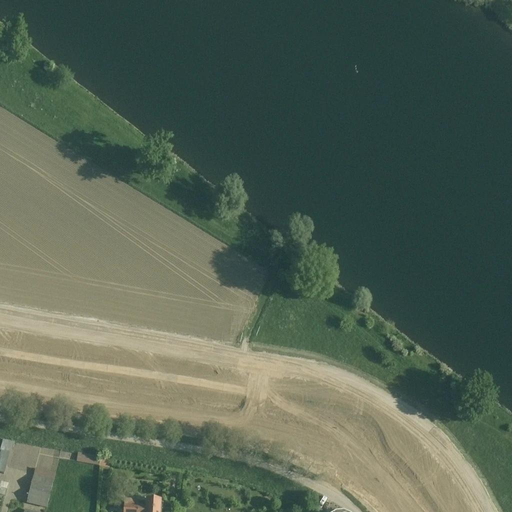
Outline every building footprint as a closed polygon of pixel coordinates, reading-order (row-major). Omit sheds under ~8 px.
[(14,444),(2,442),(0,451),(1,452),(0,454),(0,473),(4,475),(9,454),(12,455),(14,444)] [(99,466),(100,458),(78,454),(77,462),(99,466)] [(101,458),(100,466),(108,468),(109,459),(101,458)] [(55,475),(35,470),(27,504),(47,509),(55,475)] [(138,500),(124,499),(123,511),(160,511),(161,501),(146,500),(146,506),(138,506),(138,500)]
